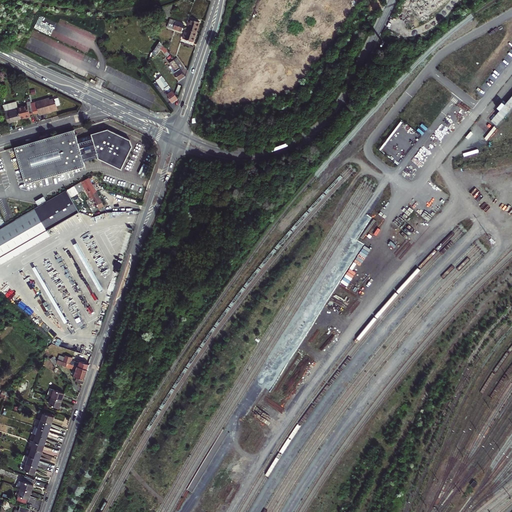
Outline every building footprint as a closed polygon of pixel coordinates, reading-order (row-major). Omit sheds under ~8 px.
[(189,30),(197,32),(198,27),(200,22),(189,19),(187,25),(187,26),(190,27),(189,30)] [(167,27),(181,32),(182,27),(175,25),(171,24),(168,23),(167,27)] [(183,39),(193,42),(195,38),(197,32),(189,30),(188,32),(185,32),(183,39)] [(184,78),(187,75),(172,55),(169,58),(173,64),(172,65),(176,71),(175,72),(180,80),(184,78)] [(176,100),(180,98),(164,77),(162,79),(168,87),(165,88),(169,93),(168,94),(173,102),(176,100)] [(36,101),(31,103),(34,112),(39,111),(40,113),(47,111),(58,108),(55,97),(51,98),(50,97),(36,101)] [(31,116),(30,113),(34,112),(31,103),(30,99),(26,101),(28,108),(19,110),(21,119),(28,117),(31,116)] [(5,108),(6,115),(9,124),(14,122),(18,121),(18,120),(21,119),(19,110),(17,105),(5,108)] [(505,124),(511,113),(511,109),(507,106),(498,120),(505,124)] [(93,137),(78,141),(75,130),(15,147),(26,185),(86,167),(84,161),(98,158),(99,160),(122,171),(133,147),(131,141),(108,130),(102,132),(92,135),(93,137)] [(92,176),(82,182),(71,188),(75,195),(86,189),(90,196),(92,195),(97,204),(100,203),(101,206),(106,204),(102,196),(95,182),(92,176)] [(0,263),(53,233),(51,228),(83,210),(75,195),(71,188),(31,210),(15,219),(4,225),(0,227),(0,263)] [(74,357),(66,354),(65,358),(63,362),(76,366),(77,363),(72,361),(74,357)] [(57,360),(56,363),(76,370),(78,366),(76,366),(63,362),(57,360)] [(76,366),(78,366),(88,370),(89,367),(90,364),(89,364),(81,361),(80,364),(77,363),(76,366)] [(83,384),(85,380),(88,370),(78,366),(76,370),(75,373),(74,373),(73,376),(77,377),(76,382),(83,384)] [(54,390),(52,397),(62,401),(63,398),(64,394),(54,390)] [(61,405),(62,401),(52,397),(49,405),(59,408),(61,405)] [(44,413),(41,421),(51,424),(52,421),(54,417),(44,413)] [(41,421),(39,428),(49,431),(50,428),(51,424),(41,421)] [(39,428),(36,435),(47,438),(48,435),(49,431),(39,428)] [(36,435),(34,442),(44,446),(45,442),(47,438),(36,435)] [(34,442),(32,449),(42,453),(43,449),(44,446),(34,442)] [(32,449),(29,457),(39,460),(41,457),(42,453),(32,449)] [(29,457),(27,464),(37,467),(38,464),(39,460),(29,457)] [(27,464),(24,471),(34,475),(36,471),(37,467),(27,464)] [(21,489),(31,492),(33,487),(35,480),(25,477),(23,483),(19,481),(17,487),(21,489)] [(29,498),(31,492),(21,489),(17,487),(15,495),(19,496),(17,500),(26,504),(28,499),(29,500),(29,498)]
